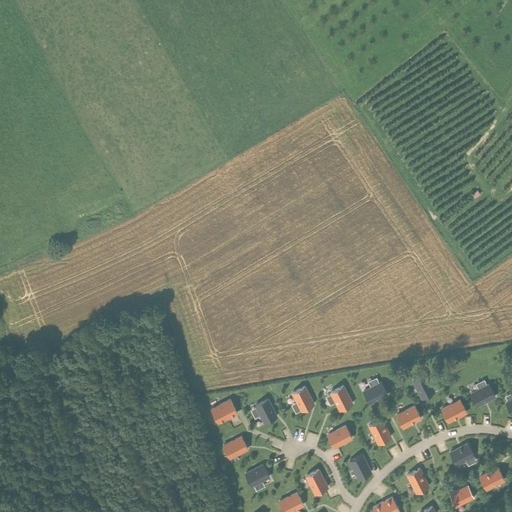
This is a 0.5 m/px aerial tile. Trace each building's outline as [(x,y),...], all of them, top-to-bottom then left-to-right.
[(425,374),(413,380),(422,398),(434,391),(425,374)] [(387,394),(381,382),(363,391),(370,403),(387,394)] [(488,384),(471,393),(477,405),(495,396),(488,384)] [(343,385),(330,392),(339,410),(353,403),(343,385)] [(301,411),(314,404),(305,386),(292,392),(301,411)] [(218,423),(238,413),(230,399),(211,409),(218,423)] [(255,405),(264,423),(277,416),(268,399),(255,405)] [(460,399),(442,409),(448,421),(466,412),(460,399)] [(403,427),(421,418),(414,405),(396,415),(403,427)] [(378,443),(391,437),(381,419),(369,425),(378,443)] [(352,438),(345,425),(327,434),(334,447),(352,438)] [(248,449),(241,436),(223,445),(229,458),(248,449)] [(456,464),(474,455),(467,443),(450,452),(456,464)] [(358,479),(371,472),(362,454),(349,461),(358,479)] [(251,486),(269,476),(263,464),(245,473),(251,486)] [(480,476),(486,489),(504,480),(497,467),(480,476)] [(407,474),(416,492),(429,486),(419,468),(407,474)] [(305,475),(315,494),(328,487),(318,469),(305,475)] [(449,494),(456,506),(474,497),(467,484),(449,494)] [(279,501),(284,511),(289,511),(304,505),(297,492),(279,501)] [(392,497),(373,506),(375,511),(397,511),(399,511),(392,497)]
